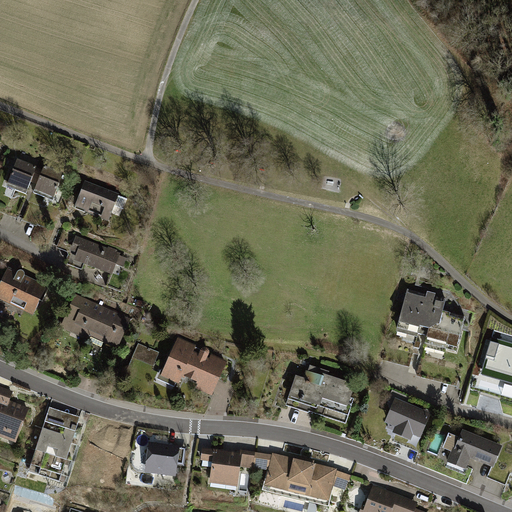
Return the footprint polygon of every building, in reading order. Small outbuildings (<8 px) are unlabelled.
[(4,186),(26,195),(36,168),(15,159),(4,186)] [(64,178),(42,169),(32,193),(54,201),(64,178)] [(74,209),(111,219),(118,193),(81,183),(74,209)] [(121,257),(77,239),(68,261),(112,279),(121,257)] [(0,282),(0,301),(33,316),(47,286),(7,267),(0,282)] [(446,303),(405,290),(393,327),(457,346),(464,323),(442,316),(446,303)] [(63,328),(90,339),(103,308),(76,297),(63,328)] [(127,318),(103,308),(90,339),(114,349),(127,318)] [(481,376),(511,384),(511,335),(496,329),(481,376)] [(221,357),(173,339),(160,375),(208,392),(221,357)] [(286,404),(343,422),(355,384),(327,375),(328,371),(308,365),(304,377),(295,375),(286,404)] [(13,394),(0,388),(0,437),(15,443),(28,409),(10,402),(13,394)] [(421,438),(432,413),(394,398),(384,422),(396,427),(394,433),(409,439),(411,434),(421,438)] [(78,418),(46,407),(37,431),(70,443),(78,418)] [(450,459),(492,476),(504,447),(462,430),(450,459)] [(70,443),(37,431),(29,455),(62,466),(70,443)] [(180,447),(149,443),(145,473),(176,477),(180,447)] [(236,487),(238,470),(253,472),(256,451),(198,444),(195,465),(209,467),(207,483),(236,487)] [(336,469),(271,452),(261,488),(326,505),(336,469)] [(360,511),(389,511),(390,510),(395,511),(412,511),(414,508),(416,501),(369,485),(360,511)]
